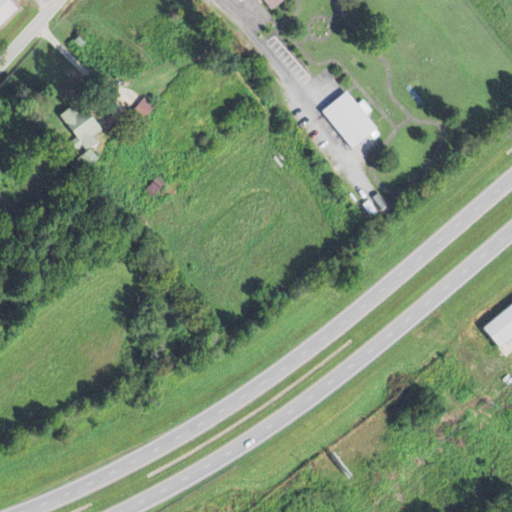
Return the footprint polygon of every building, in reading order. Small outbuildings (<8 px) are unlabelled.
[(0,0),(0,26),(15,12),(3,0),(0,0)] [(259,0),(270,12),(284,0),(259,0)] [(320,114),(350,151),(375,131),(365,118),(371,113),(362,102),(356,107),(345,94),(320,114)] [(93,143),(91,140),(97,135),(73,106),(56,120),(73,141),(66,146),(76,157),(93,143)] [(82,171),(95,162),(88,152),(75,161),(82,171)] [(511,303),(480,328),(496,348),(511,335),(511,303)]
